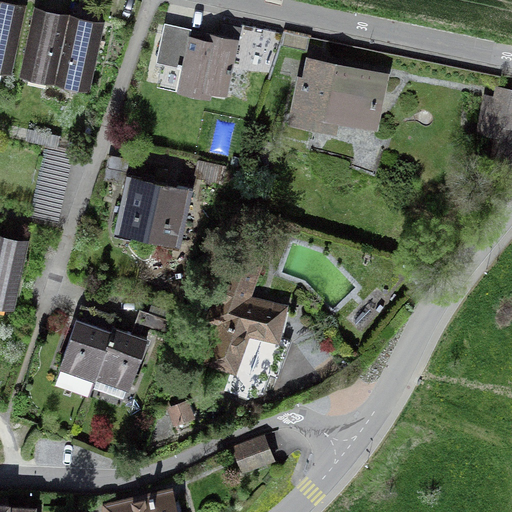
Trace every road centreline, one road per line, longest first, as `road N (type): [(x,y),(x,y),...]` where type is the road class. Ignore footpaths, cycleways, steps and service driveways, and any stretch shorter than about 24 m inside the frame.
road 1 (residential): [(346,447),(299,420),(269,423),(134,476),(0,477)]
road 2 (residential): [(511,57),(220,0)]
road 3 (residential): [(346,447),(449,285),(511,204)]
